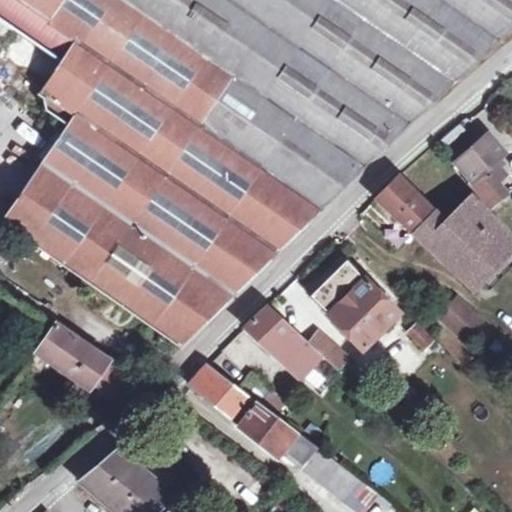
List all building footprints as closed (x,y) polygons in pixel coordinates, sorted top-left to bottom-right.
[(511,0),(0,0),(0,27),(59,67),(40,95),(45,98),(41,103),(44,115),(66,130),(1,226),(180,353),(339,189),(511,28),(511,0)] [(464,184),(492,221),(499,230),(511,218),(511,217),(511,206),(486,175),(493,168),(490,163),(499,155),(484,136),(453,164),(468,181),(464,184)] [(373,199),(410,234),(431,215),(393,179),(373,199)] [(499,230),(492,221),(471,196),(441,224),(431,215),(410,234),(469,289),(487,271),(511,247),(511,246),(508,242),(499,230)] [(499,230),(508,242),(511,237),(511,219),(511,218),(499,230)] [(511,247),(487,271),(496,282),(511,267),(511,247)] [(305,296),(357,349),(389,320),(393,324),(397,320),(341,262),(305,296)] [(37,305),(26,297),(21,305),(31,313),(37,305)] [(434,320),(459,343),(478,323),(453,300),(434,320)] [(243,330),(300,380),(319,359),(263,309),(243,330)] [(403,335),(416,350),(425,342),(411,327),(403,335)] [(92,386),(107,365),(54,328),(37,353),(90,389),(92,386)] [(356,373),(313,334),(306,341),(349,381),(356,373)] [(219,353),(205,368),(256,405),(274,418),(285,403),(219,353)] [(146,392),(107,365),(92,386),(98,392),(125,411),(146,392)] [(256,405),(205,368),(187,390),(237,427),(256,405)] [(342,503),(358,483),(293,432),(274,418),(256,405),(237,427),(274,458),(281,450),(301,465),(298,469),(342,503)] [(391,407),(386,414),(393,419),(398,412),(391,407)] [(110,511),(183,511),(169,497),(166,499),(114,454),(79,484),(110,511)] [(360,511),(374,496),(358,483),(342,503),(342,504),(352,511),(360,511)]
